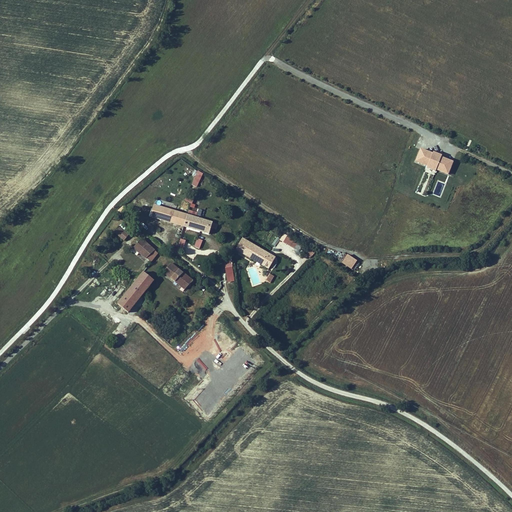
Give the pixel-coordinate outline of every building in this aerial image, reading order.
[(423,147),(417,160),(450,174),(456,160),(423,147)] [(191,184),(196,187),(203,173),(197,171),(191,184)] [(211,232),(214,221),(156,204),(152,215),(211,232)] [(114,231),(124,240),(129,235),(119,227),(114,231)] [(288,234),(283,242),(299,252),(304,244),(288,234)] [(237,249),(269,268),(277,256),(244,237),(237,249)] [(132,250),(145,261),(156,249),(144,238),(132,250)] [(197,238),(194,247),(200,248),(202,240),(197,238)] [(310,248),(305,253),(309,258),(315,252),(310,248)] [(356,260),(342,252),(340,257),(354,264),(356,260)] [(228,282),(235,281),(230,260),(223,262),(228,282)] [(173,261),(164,271),(185,289),(194,279),(173,261)] [(120,302),(131,311),(156,280),(145,271),(120,302)] [(271,272),(266,279),(272,283),(277,276),(271,272)]
